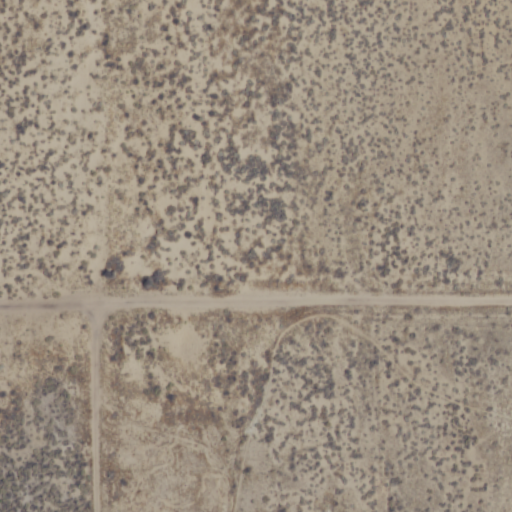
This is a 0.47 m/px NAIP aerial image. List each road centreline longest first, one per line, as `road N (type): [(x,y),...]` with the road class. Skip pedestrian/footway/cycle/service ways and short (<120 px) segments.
road 1 (residential): [(0,302),(511,296)]
road 2 (track): [(102,302),(105,511)]
